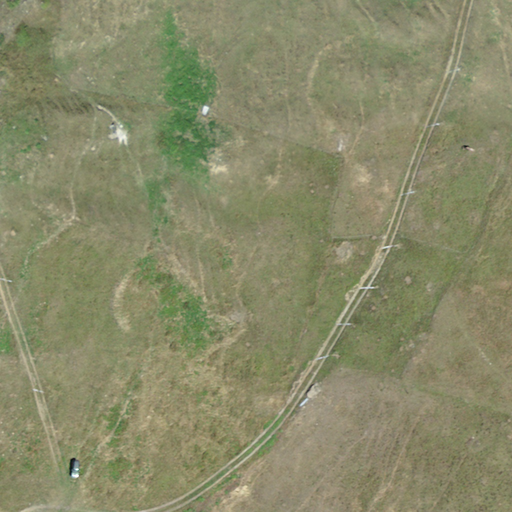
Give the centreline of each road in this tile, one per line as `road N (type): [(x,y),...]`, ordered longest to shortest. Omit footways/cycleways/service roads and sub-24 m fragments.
road 1 (track): [(469,0),(454,66),(391,233),(346,321),(264,435),(175,504),(147,511)]
road 2 (track): [(94,511),(73,508),(0,280)]
